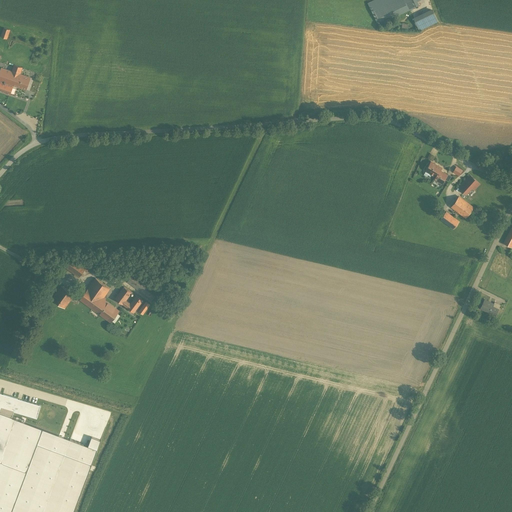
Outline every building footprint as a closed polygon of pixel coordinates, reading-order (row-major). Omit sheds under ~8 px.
[(380,0),(369,6),(374,17),(395,7),(410,0),(380,0)] [(419,5),(416,0),(410,0),(395,7),(374,17),(378,25),(419,5)] [(432,10),(414,19),(419,29),(437,21),(432,10)] [(10,30),(4,27),(1,37),(6,39),(10,30)] [(29,62),(5,54),(3,61),(14,65),(12,71),(20,73),(22,67),(27,69),(29,62)] [(12,71),(1,67),(0,69),(0,90),(10,94),(13,85),(26,89),(30,77),(22,74),(20,73),(12,71)] [(441,168),(431,161),(425,170),(436,176),(436,177),(440,171),(441,168)] [(456,166),(453,172),(459,176),(462,170),(456,166)] [(447,175),(440,171),(436,177),(436,176),(434,179),(442,183),(447,175)] [(470,175),(458,188),(466,194),(471,188),(474,191),(480,184),(474,179),(470,175)] [(476,210),(458,197),(451,207),(465,218),(470,212),(473,214),(476,210)] [(459,221),(446,212),(440,219),(453,229),(459,221)] [(511,226),(503,243),(511,247),(511,245),(511,226)] [(84,265),(72,257),(65,266),(79,277),(86,267),(84,265)] [(158,292),(133,273),(127,281),(152,299),(158,292)] [(110,288),(95,278),(80,299),(94,309),(102,298),(110,288)] [(74,295),(62,286),(52,299),(64,308),(70,300),(74,295)] [(124,286),(115,298),(122,304),(123,304),(127,307),(133,312),(142,300),(136,295),(130,303),(125,300),(131,292),(124,286)] [(118,310),(102,298),(94,309),(110,321),(118,310)] [(493,304),(484,300),(480,308),(493,314),(495,308),(492,306),(493,304)] [(146,301),(138,311),(142,314),(150,304),(146,301)] [(0,393),(0,407),(37,418),(41,405),(0,393)] [(0,413),(0,510),(5,511),(72,511),(96,450),(0,413)]
